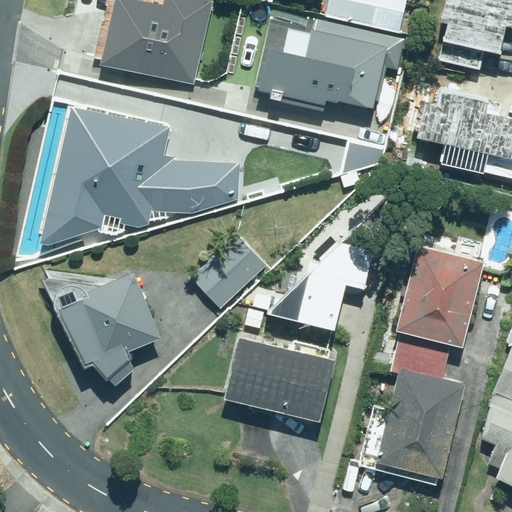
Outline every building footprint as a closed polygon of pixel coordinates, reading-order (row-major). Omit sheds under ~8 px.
[(158,0),(115,0),(103,57),(197,77),(213,0),(164,0),(164,1),(158,0)] [(329,0),(325,19),(396,35),(404,0),(329,0)] [(511,0),(436,0),(432,26),(439,27),(433,66),(479,73),(482,55),(493,57),(498,25),(511,26),(511,0)] [(263,26),(252,94),(367,111),(377,44),(263,26)] [(511,178),(511,120),(494,117),(498,100),(412,82),(397,154),(511,178)] [(164,129),(60,108),(32,248),(104,223),(144,228),(150,213),(191,216),(236,202),(240,165),(162,156),(164,129)] [(220,309),(265,265),(235,234),(190,278),(220,309)] [(368,254),(334,243),(259,315),(329,332),(340,290),(356,292),(368,254)] [(445,348),(456,351),(476,262),(408,248),(389,334),(397,336),(389,371),(438,382),(445,348)] [(124,352),(155,343),(135,276),(46,315),(76,369),(83,365),(100,383),(123,364),(124,352)] [(511,322),(502,347),(506,348),(488,393),(493,395),(475,440),(491,446),(483,466),(494,470),(489,481),(511,490),(511,322)] [(328,364),(230,339),(215,400),(313,425),(328,364)] [(438,477),(457,386),(449,384),(389,372),(370,463),(438,477)]
